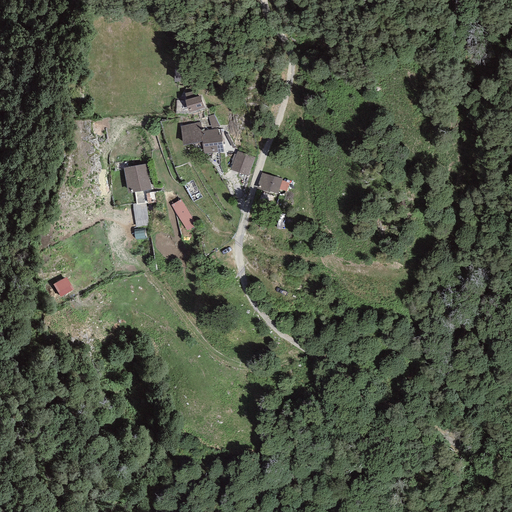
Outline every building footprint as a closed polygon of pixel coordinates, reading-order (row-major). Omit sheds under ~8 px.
[(195,66),(176,67),(178,82),(197,80),(195,66)] [(202,96),(187,100),(191,112),(206,108),(202,96)] [(215,114),(209,116),(213,128),(220,126),(215,114)] [(201,122),(182,127),(185,145),(204,141),(206,153),(224,151),(222,135),(219,135),(218,129),(203,131),(201,122)] [(255,157),(238,151),(232,170),(249,176),(255,157)] [(149,165),(126,169),(130,193),(153,189),(149,165)] [(283,179),(263,173),(259,189),(280,194),(281,190),(287,192),(290,182),(282,180),(283,179)] [(185,199),(173,206),(189,233),(201,226),(185,199)] [(136,206),(137,229),(151,228),(149,205),(136,206)] [(65,278),(51,285),(58,297),(71,290),(65,278)]
